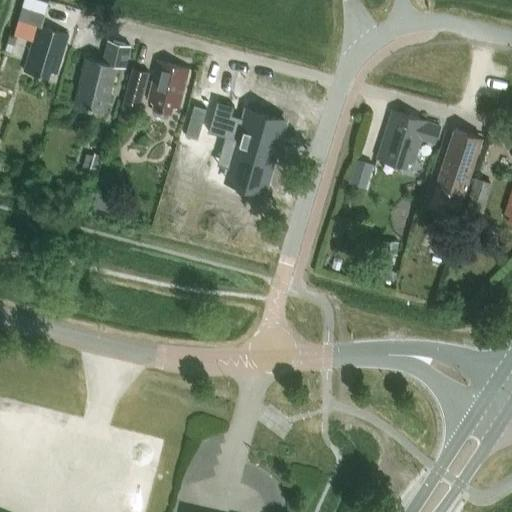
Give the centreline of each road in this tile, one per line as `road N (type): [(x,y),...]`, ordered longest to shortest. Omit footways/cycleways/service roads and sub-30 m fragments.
road 1 (unclassified): [(260,359),(352,62),(406,26),(511,38)]
road 2 (tertiary): [(260,359),(156,357),(0,317)]
road 3 (tertiary): [(499,397),(402,355),(260,359)]
road 4 (secondary): [(424,511),(499,397)]
